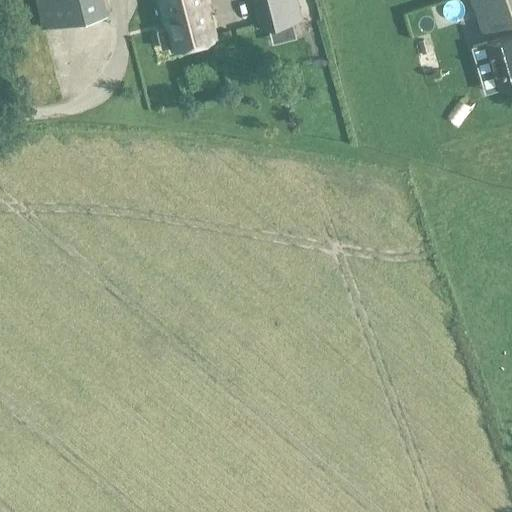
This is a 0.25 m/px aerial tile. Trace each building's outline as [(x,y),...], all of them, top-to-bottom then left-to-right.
[(34,0),(41,27),(106,11),(103,0),(34,0)] [(216,37),(206,0),(158,0),(165,28),(156,30),(160,48),(170,45),(171,49),(216,37)] [(296,0),(260,0),(267,27),(301,18),(296,0)] [(511,0),(470,0),(482,31),(511,20),(511,0)] [(511,83),(511,34),(486,43),(500,88),(511,83)]
